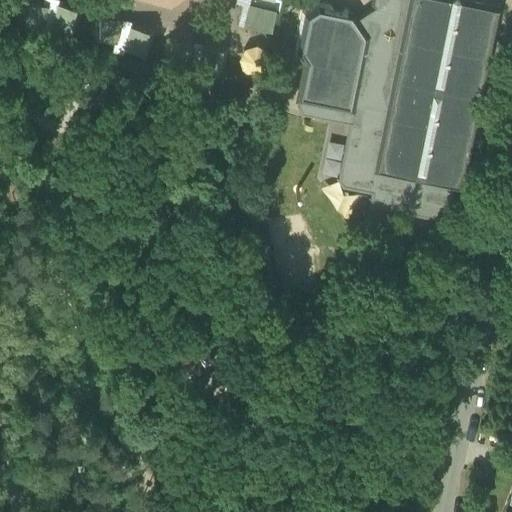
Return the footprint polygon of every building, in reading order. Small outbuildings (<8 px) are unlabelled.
[(20,0),(15,21),(40,27),(41,27),(46,4),(41,3),(28,0),(20,0)] [(241,0),(236,20),(242,22),(248,1),(252,2),(252,0),(241,0)] [(252,0),(252,2),(275,8),(274,9),(278,10),(280,0),(252,0)] [(383,208),(440,219),(447,215),(452,191),(450,191),(451,184),(462,186),(499,7),(498,7),(465,0),(373,0),(372,3),(375,7),(379,15),(371,21),(362,27),(356,19),(353,14),(350,13),(345,6),(338,11),(335,10),(330,3),(316,1),(301,11),(293,50),(301,52),(306,60),(297,106),(302,114),(303,114),(320,118),(321,117),(328,118),(329,114),(331,115),(332,116),(350,119),(349,124),(338,179),(340,183),(342,186),(365,191),(366,190),(367,184),(373,185),(370,199),(375,206),(380,203),(383,208)] [(51,32),(53,25),(52,25),(57,2),(53,1),(52,6),(46,4),(41,27),(40,27),(39,29),(51,32)] [(268,35),(274,9),(275,8),(252,2),(248,1),(242,22),(241,28),(268,35)] [(62,4),(57,2),(52,25),(53,25),(77,31),(83,8),(62,4)] [(375,7),(356,19),(362,27),(371,21),(379,15),(375,7)] [(90,34),(114,40),(115,41),(120,22),(121,18),(95,12),(90,34)] [(131,21),(121,18),(120,22),(124,23),(123,27),(128,29),(129,24),(130,25),(131,21)] [(124,54),(125,48),(124,47),(128,29),(123,27),(124,23),(120,22),(115,41),(114,40),(111,51),(124,54)] [(129,24),(128,29),(124,47),(125,48),(150,53),(155,31),(130,25),(129,24)] [(161,61),(186,67),(187,67),(192,49),(193,45),(192,44),(167,38),(161,61)] [(193,41),(192,44),(193,45),(192,49),(197,50),(198,46),(202,47),(203,43),(193,41)] [(203,43),(202,47),(198,65),(199,66),(223,72),(229,49),(203,43)] [(196,77),(199,66),(198,65),(202,47),(198,46),(197,50),(192,49),(187,67),(186,67),(184,74),(196,77)] [(452,191),(447,215),(458,208),(462,186),(451,184),(450,191),(452,191)] [(386,212),(383,208),(380,203),(375,206),(381,215),(385,213),(386,212)] [(469,230),(385,213),(381,215),(380,218),(467,236),(469,230)] [(349,230),(352,235),(353,235),(364,227),(361,222),(349,230)] [(365,224),(364,227),(364,230),(465,251),(466,245),(365,224)] [(511,511),(511,490),(503,511),(511,511)]
